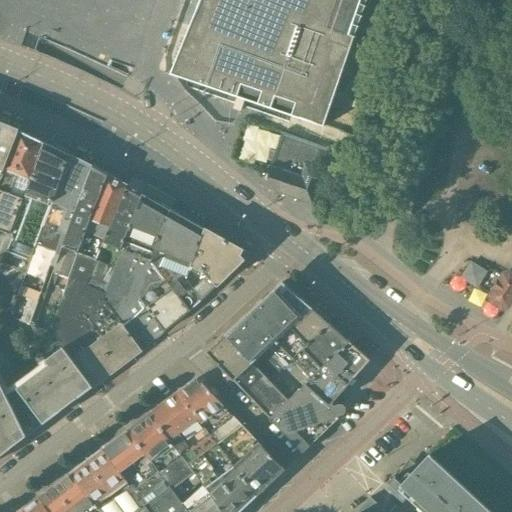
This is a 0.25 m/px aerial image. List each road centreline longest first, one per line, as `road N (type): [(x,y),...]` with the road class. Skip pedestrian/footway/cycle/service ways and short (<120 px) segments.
road 1 (residential): [(294,243),(123,115),(0,59)]
road 2 (residential): [(0,482),(184,343)]
road 3 (residential): [(184,343),(313,481)]
road 4 (residential): [(434,367),(313,481)]
road 5 (residential): [(184,343),(294,243)]
